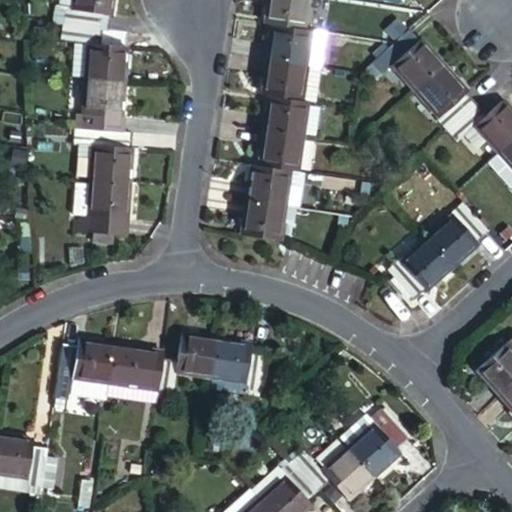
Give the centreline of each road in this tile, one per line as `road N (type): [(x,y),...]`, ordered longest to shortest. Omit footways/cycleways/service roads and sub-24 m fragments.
road 1 (residential): [(170,279),(197,70),(182,1)]
road 2 (residential): [(410,366),(294,298),(220,278),(170,279)]
road 3 (residential): [(170,279),(51,300),(0,329)]
road 4 (residential): [(511,278),(410,366)]
